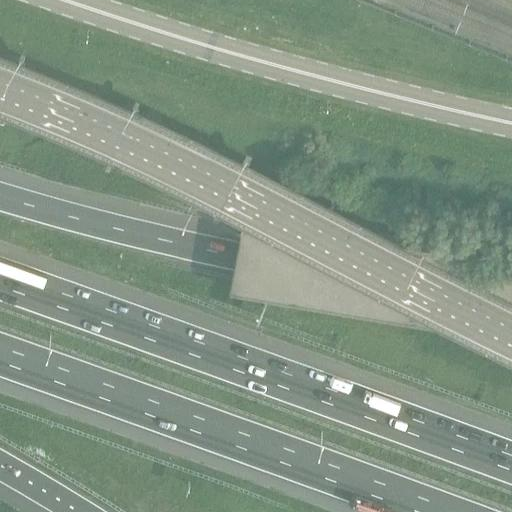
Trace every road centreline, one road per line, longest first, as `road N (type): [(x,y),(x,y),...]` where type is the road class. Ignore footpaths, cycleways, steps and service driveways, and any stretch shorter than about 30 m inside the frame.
road 1 (motorway): [(511,348),(158,165),(0,99)]
road 2 (motorway): [(511,465),(0,282)]
road 3 (motorway): [(511,314),(176,245),(0,199)]
road 4 (secondary): [(511,125),(277,65),(73,0)]
road 5 (motorway): [(0,359),(428,511)]
